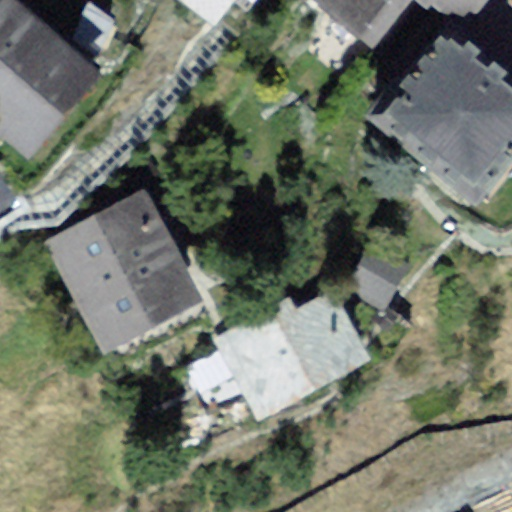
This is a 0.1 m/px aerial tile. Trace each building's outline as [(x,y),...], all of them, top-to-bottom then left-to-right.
[(0,0),(0,122),(31,144),(94,51),(18,0),(0,0)] [(306,0),(362,45),(398,0),(306,0)] [(511,10),(495,0),(485,0),(362,124),(478,208),(511,161),(511,10)] [(48,240),(110,345),(204,290),(142,185),(48,240)] [(308,280),(190,346),(234,424),(352,359),(308,280)]
